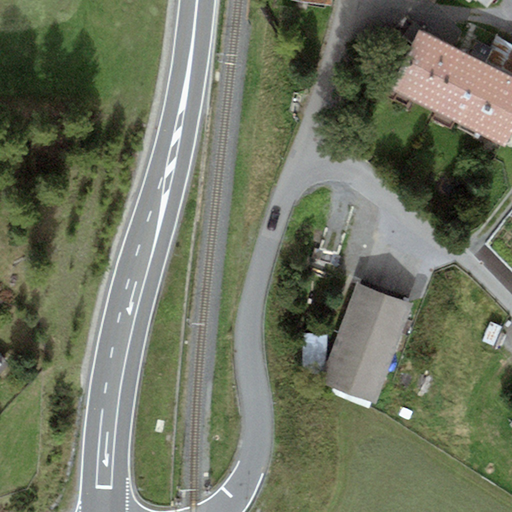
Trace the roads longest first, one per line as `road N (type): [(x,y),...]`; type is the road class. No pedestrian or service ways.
road 1 (primary): [(197,0),(182,110),(119,350),(103,511)]
road 2 (residential): [(221,511),(255,458),(251,310),(305,149)]
road 3 (residential): [(305,149),(429,233),(511,307)]
road 4 (track): [(347,0),(485,17),(511,33)]
road 5 (residential): [(305,149),(347,0)]
